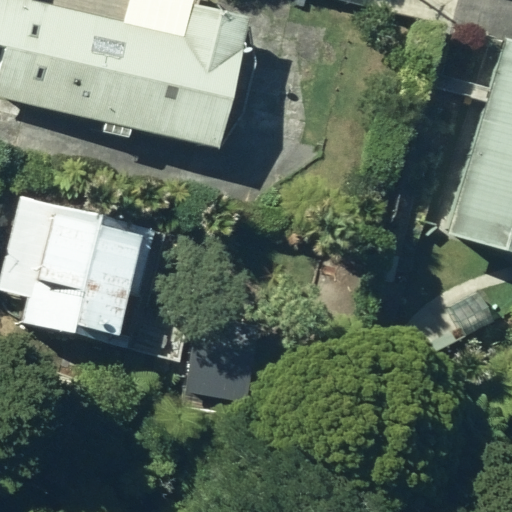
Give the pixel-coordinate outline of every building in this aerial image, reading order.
[(0,0),(0,101),(208,151),(239,23),(181,10),(175,36),(21,1),(20,0),(0,0)] [(511,48),(494,43),(434,236),(511,261),(511,48)] [(12,328),(70,342),(72,332),(106,340),(118,291),(126,293),(140,232),(40,209),(12,328)] [(418,292),(448,300),(461,254),(431,246),(418,292)] [(181,369),(245,381),(254,332),(190,319),(181,369)] [(370,386),(405,398),(423,351),(388,337),(370,386)]
